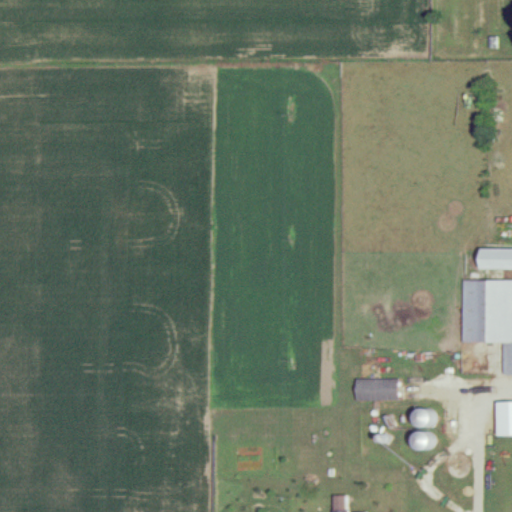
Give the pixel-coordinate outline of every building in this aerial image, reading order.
[(511,247),(480,248),(480,268),(511,268),(511,247)] [(460,341),(501,341),(501,373),(511,373),(511,278),(460,279),(460,341)] [(397,377),(354,377),(354,398),(397,398),(397,377)] [(497,434),(511,434),(511,399),(497,399),(497,434)] [(457,432),(457,403),(438,403),(438,432),(457,432)] [(433,442),(424,429),(410,438),(419,451),(433,442)]
